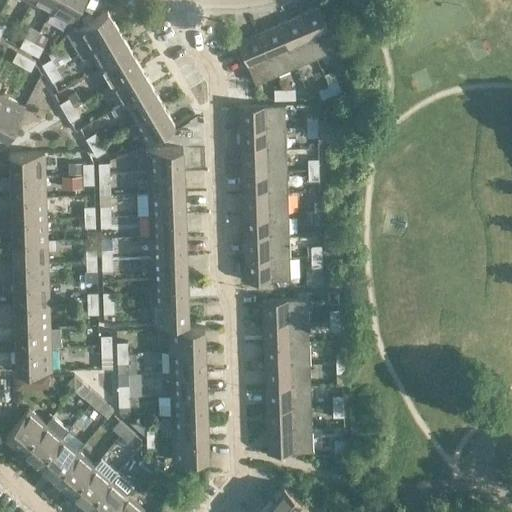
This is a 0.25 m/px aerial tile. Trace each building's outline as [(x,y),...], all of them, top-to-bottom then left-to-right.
[(49,11),(55,0),(31,0),(30,1),(49,11)] [(81,0),(55,0),(49,11),(70,22),(81,0)] [(318,7),(298,15),(315,57),(336,49),(318,7)] [(74,25),(66,33),(77,53),(87,47),(118,29),(107,10),(76,29),(74,25)] [(296,66),(315,57),(298,15),(278,24),(296,66)] [(276,74),(296,66),(278,24),(258,32),(276,74)] [(88,48),(79,53),(90,71),(98,66),(129,48),(118,29),(87,47),(88,48)] [(276,74),(258,32),(237,41),(255,83),(276,74)] [(28,51),(33,42),(24,37),(19,46),(28,51)] [(42,47),(33,42),(28,51),(37,56),(42,47)] [(141,67),(129,48),(98,66),(110,85),(141,67)] [(21,65),(26,56),(16,51),(11,60),(21,65)] [(21,65),(30,70),(35,61),(26,56),(21,65)] [(46,73),(56,67),(50,58),(41,64),(46,73)] [(61,76),(56,67),(46,73),(52,82),(61,76)] [(110,85),(100,91),(111,109),(152,86),(141,67),(110,85)] [(326,84),(331,94),(340,90),(336,80),(326,84)] [(321,98),(331,94),(326,84),(317,89),(321,98)] [(132,123),(163,105),(152,86),(111,109),(110,110),(115,117),(125,111),(132,123)] [(273,89),(273,100),(294,99),(294,88),(273,89)] [(64,112),(81,102),(75,91),(67,96),(68,98),(59,103),(64,112)] [(0,133),(8,138),(25,106),(5,95),(0,104),(0,133)] [(69,121),(78,116),(85,112),(84,111),(92,106),(88,99),(82,103),(81,102),(64,112),(69,121)] [(240,128),(285,126),(285,104),(239,105),(240,128)] [(174,124),(163,105),(132,123),(143,142),(174,124)] [(306,126),(317,125),(316,115),(305,115),(306,126)] [(317,136),(317,125),(306,126),(306,136),(317,136)] [(286,148),(285,126),(240,128),(240,150),(286,148)] [(90,147),(99,142),(94,132),(85,138),(90,147)] [(105,151),(99,142),(90,147),(95,156),(105,151)] [(146,149),(147,171),(183,170),(182,147),(146,149)] [(287,170),(286,148),(240,150),(241,171),(287,170)] [(8,153),(9,175),(45,174),(44,152),(8,153)] [(307,169),(318,169),(318,159),(307,159),(307,169)] [(82,173),(81,162),(68,162),(68,174),(82,173)] [(98,173),(109,173),(126,172),(125,162),(108,162),(97,162),(98,173)] [(82,163),(82,174),(93,173),(92,163),(82,163)] [(318,180),(318,169),(307,169),(308,180),(318,180)] [(183,170),(147,171),(148,193),(184,191),(183,170)] [(287,191),(287,170),(241,171),(242,193),(287,191)] [(93,184),(93,173),(82,174),(83,184),(93,184)] [(109,183),(109,173),(98,173),(98,183),(109,183)] [(45,174),(9,175),(9,197),(46,195),(45,174)] [(82,187),(82,175),(61,175),(61,188),(82,187)] [(148,193),(136,193),(137,215),(149,214),(185,213),(184,191),(148,193)] [(288,213),(287,191),(242,193),(243,214),(288,213)] [(99,194),(99,216),(110,216),(110,205),(110,194),(99,194)] [(9,197),(10,218),(46,217),(46,195),(9,197)] [(313,202),(313,212),(324,212),(324,201),(313,202)] [(83,204),(67,205),(67,217),(84,216),(84,217),(94,216),(94,206),(83,206),(83,204)] [(325,222),(324,212),(313,212),(314,223),(325,222)] [(149,214),(149,236),(185,235),(185,213),(149,214)] [(289,234),(288,213),(243,214),(243,236),(289,234)] [(84,217),(84,227),(95,227),(94,216),(84,217)] [(110,216),(99,216),(100,227),(110,226),(110,216)] [(10,218),(11,240),(47,239),(46,217),(10,218)] [(244,257),(290,256),(289,234),(243,236),(244,257)] [(149,236),(150,257),(186,256),(185,235),(149,236)] [(11,240),(12,262),(48,261),(47,239),(11,240)] [(310,256),(321,255),(321,245),(310,245),(310,256)] [(85,250),(85,260),(96,260),(96,249),(85,250)] [(111,249),(100,249),(101,259),(111,259),(111,249)] [(321,266),(321,255),(310,256),(311,266),(321,266)] [(150,257),(151,279),(187,278),(186,256),(150,257)] [(245,280),(290,279),(290,256),(244,257),(245,280)] [(111,259),(101,259),(101,270),(112,270),(111,259)] [(96,270),(96,260),(85,260),(85,271),(96,270)] [(12,262),(12,284),(48,282),(48,261),(12,262)] [(151,301),(187,299),(187,278),(151,279),(151,301)] [(12,284),(13,305),(49,304),(48,282),(12,284)] [(86,293),(87,303),(97,303),(97,292),(86,293)] [(102,292),(102,302),(113,302),(113,292),(102,292)] [(262,299),(263,322),(308,320),(308,297),(262,299)] [(187,299),(151,301),(152,323),(188,322),(187,299)] [(114,313),(113,302),(102,302),(103,313),(114,313)] [(87,303),(87,314),(98,313),(97,303),(87,303)] [(49,304),(13,305),(14,327),(50,326),(49,304)] [(340,319),(339,309),(328,309),(329,320),(340,319)] [(340,330),(340,319),(329,320),(329,330),(340,330)] [(263,343),(309,342),(308,320),(263,322),(263,343)] [(60,327),(50,328),(50,326),(14,327),(15,349),(51,348),(51,346),(61,346),(60,327)] [(168,328),(169,350),(205,349),(204,326),(168,328)] [(100,335),(100,346),(111,345),(110,335),(100,335)] [(116,342),(116,352),(127,352),(127,341),(116,342)] [(264,365),(310,363),(309,342),(263,343),(264,365)] [(111,345),(100,346),(101,356),(101,368),(112,368),(111,356),(111,345)] [(51,370),(51,348),(15,349),(15,371),(51,370)] [(169,350),(169,372),(205,371),(205,349),(169,350)] [(127,352),(116,352),(117,374),(136,373),(135,353),(127,354),(127,352)] [(335,352),(335,362),(346,362),(345,352),(335,352)] [(335,373),(346,373),(346,362),(335,362),(335,373)] [(265,386),(310,385),(310,363),(264,365),(265,386)] [(169,372),(170,393),(206,392),(205,371),(169,372)] [(81,381),(73,374),(66,382),(74,389),(81,381)] [(128,385),(117,385),(117,396),(128,395),(128,385)] [(266,408),(311,406),(310,385),(265,386),(266,408)] [(83,397),(91,404),(98,395),(90,388),(83,397)] [(170,393),(171,415),(207,414),(206,392),(170,393)] [(98,395),(91,404),(98,410),(106,402),(98,395)] [(128,395),(117,396),(118,406),(129,406),(128,395)] [(343,406),(342,395),(331,395),(332,406),(343,406)] [(266,429),(312,428),(311,406),(266,408),(266,429)] [(343,416),(343,406),(332,406),(332,416),(343,416)] [(4,435),(22,449),(45,422),(28,407),(4,435)] [(171,415),(172,437),(208,435),(207,414),(171,415)] [(38,463),(68,429),(52,415),(46,422),(45,422),(22,449),(38,463)] [(111,428),(118,433),(119,435),(127,427),(118,420),(111,428)] [(127,427),(119,435),(128,442),(129,441),(137,448),(141,444),(141,440),(134,434),(135,434),(127,427)] [(145,427),(146,438),(157,438),(156,427),(145,427)] [(267,452),(313,451),(312,428),(266,429),(267,452)] [(68,429),(38,463),(54,478),(78,450),(84,443),(68,429)] [(208,435),(172,437),(172,459),(208,458),(208,435)] [(146,438),(146,449),(157,448),(157,438),(146,438)] [(343,439),(332,439),(333,450),(344,450),(343,439)] [(94,464),(78,450),(54,478),(71,492),(94,464)] [(138,464),(146,471),(153,463),(145,455),(138,464)] [(71,492),(87,506),(117,471),(102,458),(96,466),(94,464),(71,492)] [(153,463),(146,471),(154,477),(161,469),(153,463)] [(117,471),(87,506),(94,511),(110,511),(127,493),(134,486),(117,471)] [(284,484),(269,501),(280,511),(306,511),(311,508),(284,484)] [(140,511),(144,508),(127,493),(110,511),(140,511)] [(259,511),(280,511),(269,501),(259,511)]
